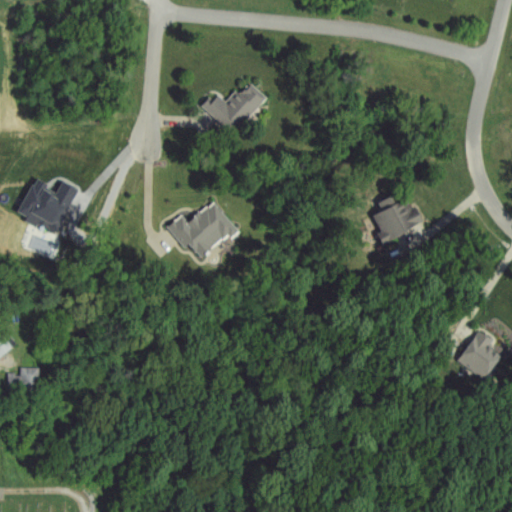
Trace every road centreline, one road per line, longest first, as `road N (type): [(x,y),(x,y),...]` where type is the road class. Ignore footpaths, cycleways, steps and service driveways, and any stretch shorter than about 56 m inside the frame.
road 1 (residential): [(490,60),(373,33),(158,11)]
road 2 (residential): [(511,229),(473,156),(504,0)]
road 3 (residential): [(159,0),(146,152)]
